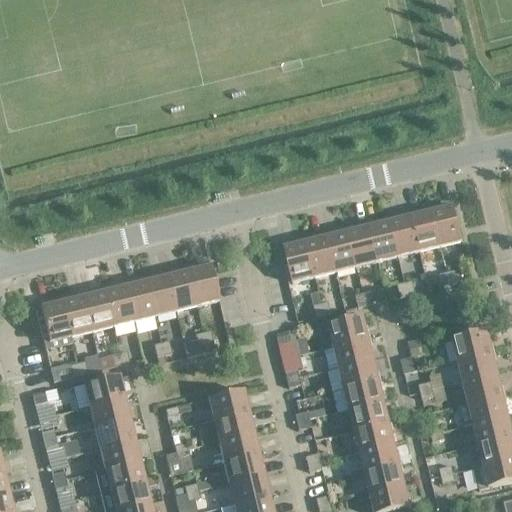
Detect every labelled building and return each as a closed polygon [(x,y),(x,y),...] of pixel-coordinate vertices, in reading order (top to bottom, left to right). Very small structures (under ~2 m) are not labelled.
[(452,204),(445,206),(430,209),(440,249),(462,244),(452,204)] [(440,249),(430,209),(409,215),(419,254),(440,249)] [(419,254),(409,215),(388,220),(398,260),(419,254)] [(398,260),(388,220),(367,225),(377,265),(398,260)] [(377,265),(367,225),(346,230),(356,270),(377,265)] [(356,270),(346,230),(325,235),(335,275),(356,270)] [(335,275),(325,235),(304,240),(314,280),(335,275)] [(314,280),(304,240),(282,246),(292,286),(314,280)] [(208,264),(201,266),(186,269),(196,309),(218,304),(208,264)] [(196,309),(186,269),(165,274),(175,314),(196,309)] [(454,273),(446,275),(449,288),(457,286),(454,273)] [(175,314),(165,274),(144,280),(154,319),(175,314)] [(449,288),(446,275),(439,277),(442,289),(449,288)] [(154,319),(144,280),(123,285),(133,324),(154,319)] [(412,284),(404,285),(407,298),(415,296),(412,284)] [(133,324),(123,285),(102,290),(112,329),(133,324)] [(407,298),(404,285),(397,287),(400,300),(407,298)] [(112,329),(102,290),(81,295),(91,335),(112,329)] [(370,294),(362,296),(365,308),(373,306),(370,294)] [(91,335),(81,295),(60,300),(70,340),(91,335)] [(365,308),(362,296),(355,298),(358,310),(365,308)] [(70,340),(60,300),(38,305),(40,313),(36,314),(45,352),(72,346),(70,340)] [(328,304),(320,306),(324,319),(331,317),(328,304)] [(324,319),(320,306),(313,308),(316,320),(324,319)] [(328,327),(333,350),(368,341),(363,319),(328,327)] [(210,333),(202,335),(205,348),(213,346),(210,333)] [(492,355),(487,333),(452,341),(457,364),(492,355)] [(205,348),(202,335),(195,337),(198,349),(205,348)] [(289,337),(277,340),(278,348),(291,345),(289,337)] [(373,362),(368,341),(333,350),(338,371),(373,362)] [(168,343),(160,345),(163,358),(171,356),(168,343)] [(163,358),(160,345),(153,347),(156,360),(163,358)] [(424,357),(422,349),(409,352),(411,360),(424,357)] [(126,354),(119,356),(122,368),(129,366),(126,354)] [(498,376),(492,355),(457,364),(463,385),(498,376)] [(122,368),(119,356),(111,357),(114,370),(122,368)] [(379,383),(373,362),(338,371),(344,391),(379,383)] [(84,364),(77,366),(80,379),(87,377),(84,364)] [(80,379),(77,366),(69,368),(63,367),(50,371),(53,385),(80,379)] [(285,375),(287,383),(300,380),(298,372),(285,375)] [(503,397),(498,376),(463,385),(468,406),(503,397)] [(83,387),(89,409),(124,401),(118,379),(83,387)] [(301,388),(300,380),(287,383),(289,391),(301,388)] [(384,404),(379,383),(344,391),(349,412),(384,404)] [(418,388),(420,395),(432,392),(430,384),(418,388)] [(434,400),(432,392),(420,395),(422,403),(434,400)] [(248,415),(242,393),(207,402),(212,424),(248,415)] [(44,397),(32,400),(34,408),(46,405),(44,397)] [(508,418),(503,397),(468,406),(473,427),(508,418)] [(129,422),(124,401),(89,409),(94,430),(129,422)] [(389,425),(384,404),(349,412),(354,433),(389,425)] [(179,417),(177,409),(164,412),(166,420),(179,417)] [(295,417),(297,425),(310,422),(308,414),(295,417)] [(253,436),(248,415),(212,424),(218,445),(253,436)] [(511,439),(511,434),(508,418),(473,427),(478,447),(511,439)] [(134,443),(129,422),(94,430),(99,451),(134,443)] [(312,430),(310,422),(297,425),(299,433),(312,430)] [(394,446),(389,425),(354,433),(359,454),(394,446)] [(428,429),(430,437),(443,434),(441,426),(428,429)] [(40,435),(42,443),(55,440),(53,432),(40,435)] [(444,442),(443,434),(430,437),(432,445),(444,442)] [(258,457),(253,436),(218,445),(223,466),(258,457)] [(511,461),(511,439),(478,447),(483,469),(511,461)] [(57,448),(55,440),(42,443),(44,451),(57,448)] [(139,464),(134,443),(99,451),(104,472),(139,464)] [(186,444),(173,447),(175,455),(187,452),(186,444)] [(399,467),(394,446),(359,454),(364,475),(399,467)] [(189,460),(187,452),(175,455),(177,463),(189,460)] [(328,454),(318,456),(320,464),(330,461),(328,454)] [(175,455),(164,458),(170,479),(180,476),(177,463),(175,455)] [(306,459),(308,467),(320,464),(318,456),(306,459)] [(263,478),(258,457),(223,466),(228,487),(263,478)] [(511,484),(511,461),(483,469),(489,491),(511,484)] [(144,485),(139,464),(104,472),(94,475),(100,496),(144,485)] [(322,472),(320,464),(308,467),(309,475),(322,472)] [(404,488),(399,467),(364,475),(369,496),(404,488)] [(438,471),(440,479),(453,476),(451,468),(438,471)] [(51,477),(53,485),(65,482),(63,474),(51,477)] [(3,475),(0,475),(0,498),(8,496),(3,475)] [(455,484),(453,476),(440,479),(442,487),(455,484)] [(268,499),(263,478),(228,487),(233,508),(268,499)] [(67,489),(65,482),(53,485),(54,493),(67,489)] [(123,511),(149,506),(144,485),(100,496),(103,511),(123,511)] [(196,486),(183,489),(185,497),(198,494),(196,486)] [(401,511),(410,510),(404,488),(369,496),(373,511),(401,511)] [(183,490),(174,492),(175,499),(184,496),(183,490)] [(200,502),(198,494),(185,497),(187,505),(193,503),(200,502)] [(0,511),(11,511),(8,496),(0,498),(0,511)] [(185,497),(175,500),(177,511),(195,511),(193,503),(187,505),(185,497)] [(316,501),(318,509),(330,506),(328,498),(316,501)] [(271,511),(268,499),(233,508),(234,511),(271,511)] [(511,511),(511,503),(503,505),(504,511),(511,511)]
